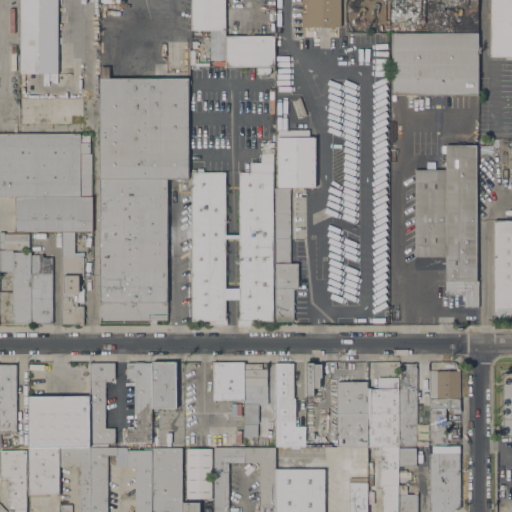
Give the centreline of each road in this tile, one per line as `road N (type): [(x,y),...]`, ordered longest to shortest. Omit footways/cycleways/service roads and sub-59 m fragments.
road 1 (residential): [(511,342),(0,343)]
road 2 (residential): [(481,511),(481,342)]
